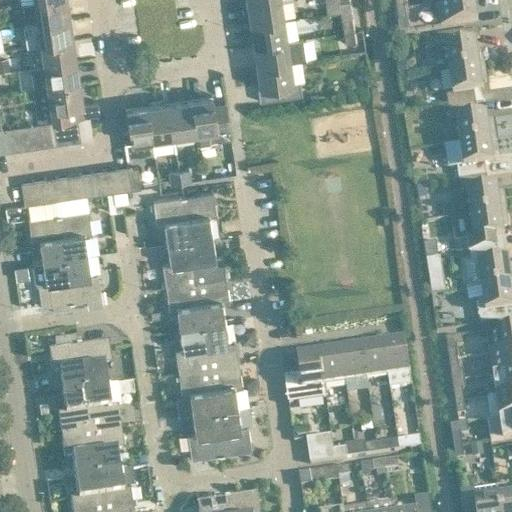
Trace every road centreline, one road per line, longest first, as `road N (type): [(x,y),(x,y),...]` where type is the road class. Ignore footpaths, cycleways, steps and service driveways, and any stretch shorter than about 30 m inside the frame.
road 1 (residential): [(286,467),(243,173)]
road 2 (residential): [(5,171),(105,156),(113,137),(106,78)]
road 3 (residential): [(163,488),(136,309)]
road 4 (residential): [(106,78),(216,63),(207,0)]
road 5 (residential): [(29,484),(7,327)]
road 6 (residential): [(136,309),(7,327)]
road 7 (residential): [(163,488),(286,467)]
